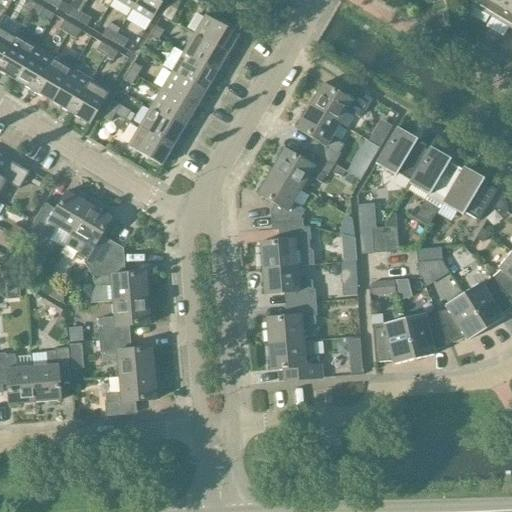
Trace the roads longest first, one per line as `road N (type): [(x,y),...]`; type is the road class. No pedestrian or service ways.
road 1 (residential): [(230,427),(353,418),(382,391),(493,380),(511,366)]
road 2 (tertiary): [(511,510),(240,511)]
road 3 (residential): [(316,0),(200,200),(195,222)]
road 4 (residential): [(195,222),(0,109)]
road 5 (residential): [(230,427),(214,235),(195,222)]
road 6 (residential): [(195,222),(185,240),(199,428)]
road 7 (residential): [(199,428),(0,445)]
